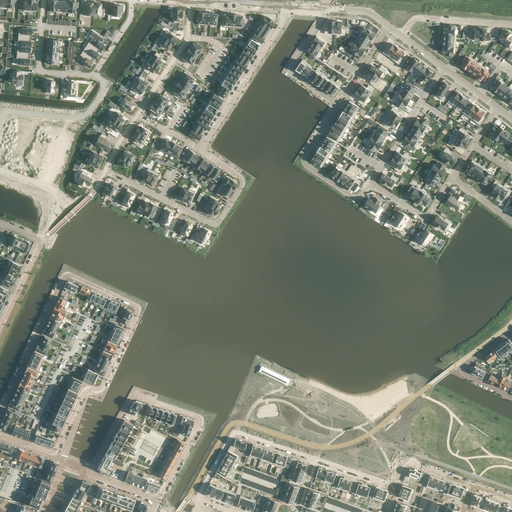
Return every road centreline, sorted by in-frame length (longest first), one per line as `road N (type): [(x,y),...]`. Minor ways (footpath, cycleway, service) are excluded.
road 1 (residential): [(54,456),(85,389),(100,393),(140,305),(66,273),(0,416)]
road 2 (residential): [(232,511),(197,497),(234,430),(394,486)]
road 3 (residential): [(158,499),(199,417),(131,395),(89,470)]
road 4 (residential): [(104,171),(216,227),(246,179),(200,148)]
road 5 (residential): [(42,0),(39,71),(94,76),(132,18),(133,0)]
road 6 (residential): [(200,148),(282,21),(283,5)]
road 7 (residential): [(337,104),(305,164),(350,196),(368,181)]
road 8 (unknown): [(0,118),(7,111),(86,114),(103,92),(95,74)]
road 9 (residential): [(368,181),(444,68)]
road 10 (residential): [(325,8),(290,72),(337,104)]
road 11 (residential): [(189,0),(185,38),(137,114)]
road 12 (residential): [(511,398),(461,371),(511,330)]
road 13 (residential): [(401,35),(415,17),(511,24)]
